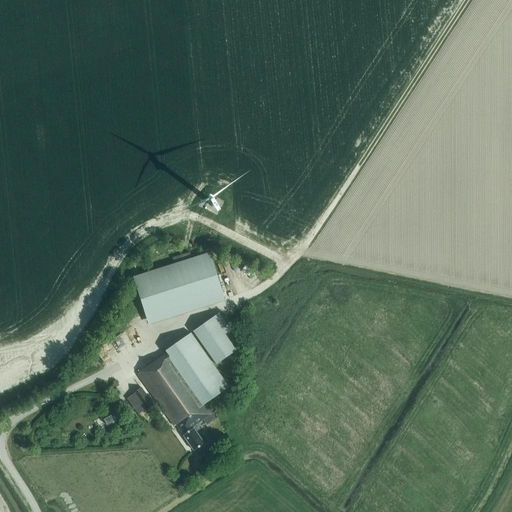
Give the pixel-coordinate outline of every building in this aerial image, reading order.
[(211,257),(135,281),(147,320),(224,295),(211,257)] [(228,271),(227,272),(226,274),(225,276),(225,278),(224,280),(225,282),(225,284),(226,286),(227,288),(229,290),(230,291),(232,292),(234,293),(236,293),(238,293),(240,293),(242,292),(244,291),(246,290),(248,288),(249,287),(250,285),(250,283),(251,281),(251,279),(250,276),(249,274),(248,273),(247,271),(246,270),(244,268),(242,268),(240,267),(238,267),(236,267),(234,267),(232,268),(230,269),(228,271)] [(216,365),(236,351),(225,335),(229,332),(217,315),(193,332),(216,365)] [(229,388),(191,333),(166,351),(167,354),(138,374),(174,426),(176,425),(183,435),(194,451),(204,444),(193,427),(211,414),(205,404),(229,388)] [(139,415),(145,410),(146,411),(154,405),(141,388),(134,394),(134,395),(128,399),(139,415)]
